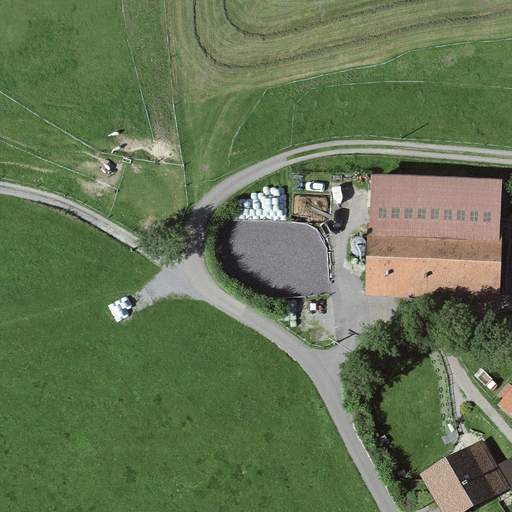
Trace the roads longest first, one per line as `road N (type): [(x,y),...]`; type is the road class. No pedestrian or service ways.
road 1 (unclassified): [(511,161),(336,151),(297,158),(205,209),(185,279),(295,345),(392,511)]
road 2 (track): [(0,189),(79,214),(185,279)]
